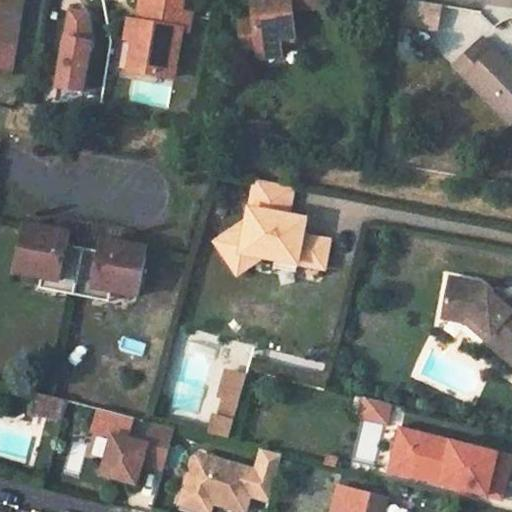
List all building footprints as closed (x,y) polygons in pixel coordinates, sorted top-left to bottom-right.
[(0,0),(0,77),(15,80),(21,43),(27,0),(0,0)] [(151,15),(149,24),(133,21),(133,23),(131,37),(130,43),(131,43),(141,45),(138,63),(137,71),(180,79),(181,71),(188,32),(193,33),(195,22),(196,14),(191,13),(187,12),(189,0),(142,0),(141,4),(152,6),(151,15)] [(323,0),(254,0),(256,12),(260,33),(262,42),(263,54),(292,49),(291,39),(295,39),(305,37),(305,34),(299,4),(300,4),(323,0)] [(439,32),(442,4),(412,0),(401,0),(398,27),(439,32)] [(58,92),(89,94),(92,10),(61,9),(58,92)] [(456,70),(511,123),(511,69),(494,51),(491,53),(480,44),(459,67),(456,70)] [(243,222),(223,236),(245,267),(258,258),(271,260),(293,265),(319,269),(324,242),(298,237),(292,229),(294,219),(283,217),(290,187),(251,180),(243,222)] [(301,221),(294,219),(292,229),(298,237),(301,221)] [(76,300),(85,253),(69,250),(71,238),(27,228),(17,276),(44,282),(60,286),(58,296),(76,300)] [(223,236),(211,244),(233,275),(245,267),(223,236)] [(102,256),(85,253),(76,300),(93,303),(95,293),(113,296),(139,302),(149,254),(104,244),(102,256)] [(293,265),(271,260),(269,269),(291,273),(293,265)] [(477,286),(447,281),(442,314),(467,318),(489,337),(483,344),(511,368),(511,310),(509,314),(491,298),(477,286)] [(58,296),(60,286),(44,282),(41,293),(58,296)] [(511,310),(511,305),(496,292),(491,298),(509,314),(511,310)] [(113,296),(95,293),(93,303),(110,307),(113,296)] [(442,314),(440,322),(462,326),(483,344),(489,337),(467,318),(442,314)] [(67,403),(43,397),(38,417),(62,423),(67,403)] [(173,427),(96,409),(85,456),(103,461),(99,477),(137,487),(142,464),(162,468),(173,427)] [(449,434),(452,425),(443,423),(440,432),(449,434)] [(439,498),(442,487),(480,495),(491,457),(452,446),(446,469),(442,467),(434,497),(439,498)] [(254,466),(192,449),(176,507),(194,511),(208,511),(211,504),(237,511),(245,511),(249,499),(268,505),(283,454),(259,447),(254,466)] [(387,511),(390,504),(341,491),(335,511),(387,511)]
